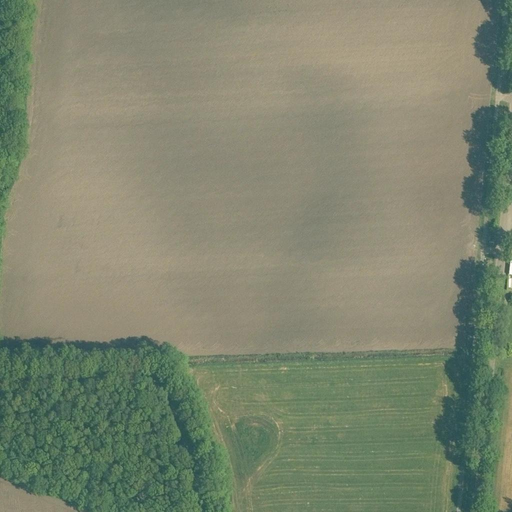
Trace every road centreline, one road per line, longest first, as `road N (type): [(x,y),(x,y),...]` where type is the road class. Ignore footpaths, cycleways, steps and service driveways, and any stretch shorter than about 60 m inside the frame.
road 1 (unclassified): [(477,511),(511,133)]
road 2 (track): [(0,383),(126,380),(161,391),(183,428),(203,511)]
